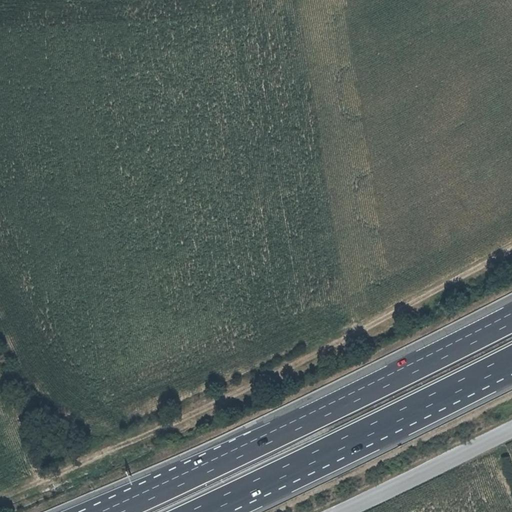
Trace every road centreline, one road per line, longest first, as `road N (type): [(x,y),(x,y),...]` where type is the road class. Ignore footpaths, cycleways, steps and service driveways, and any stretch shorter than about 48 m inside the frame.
road 1 (track): [(511,249),(270,378),(0,498)]
road 2 (motorway): [(511,316),(106,511)]
road 3 (motorway): [(197,511),(511,356)]
road 4 (unclassified): [(511,421),(332,511)]
